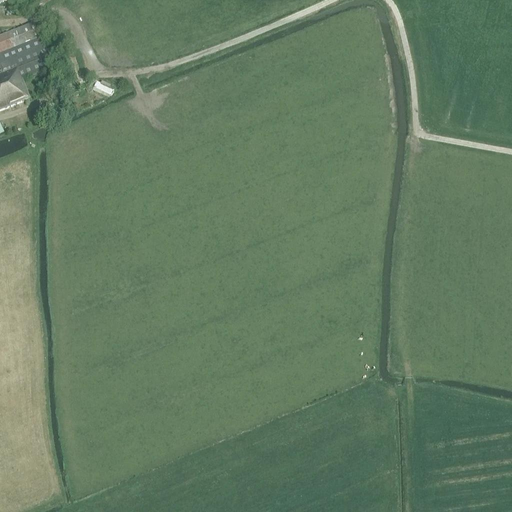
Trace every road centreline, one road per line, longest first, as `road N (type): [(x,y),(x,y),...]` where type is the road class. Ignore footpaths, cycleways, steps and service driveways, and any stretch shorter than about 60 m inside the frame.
road 1 (track): [(0,118),(84,78),(164,66),(333,0)]
road 2 (track): [(386,0),(408,57),(415,129),(511,151)]
